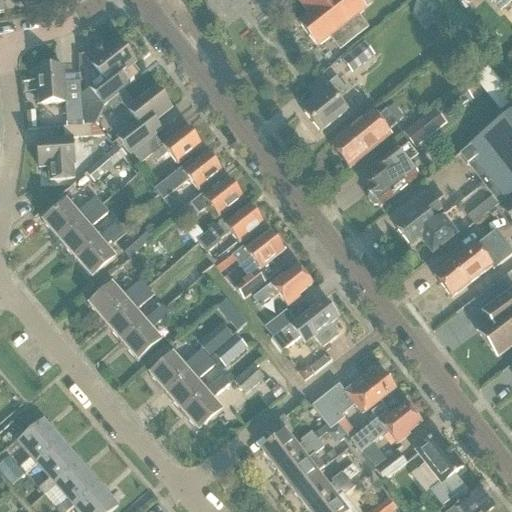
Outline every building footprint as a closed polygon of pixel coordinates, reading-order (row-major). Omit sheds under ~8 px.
[(357,17),(363,12),(362,10),(372,3),(369,0),(296,0),(309,16),(299,24),(317,47),(333,35),(342,47),(367,28),(357,17)] [(511,0),(491,0),(500,10),(511,0)] [(115,79),(136,63),(119,42),(91,65),(106,83),(93,93),(104,107),(124,91),(115,79)] [(374,57),(363,43),(341,61),(351,75),(374,57)] [(66,103),(68,126),(83,124),(81,96),(65,97),(63,68),(37,70),(40,106),(66,103)] [(303,113),(320,134),(346,113),(334,98),(345,90),(336,78),(325,87),(329,92),(303,113)] [(172,109),(155,88),(127,110),(136,121),(116,137),(130,155),(160,132),(153,123),(172,109)] [(331,148),(348,170),(389,137),(386,132),(403,118),(394,106),(376,120),(371,115),(331,148)] [(511,193),(511,113),(459,155),(498,205),(511,193)] [(435,130),(425,117),(403,134),(413,147),(435,130)] [(37,142),(39,168),(47,168),(48,183),(75,180),(74,166),(73,140),(93,138),(92,126),(64,128),(65,140),(37,142)] [(178,166),(202,147),(187,128),(163,147),(155,137),(133,155),(141,165),(152,156),(157,163),(168,154),(178,166)] [(125,157),(117,147),(85,174),(93,184),(125,157)] [(407,186),(416,178),(409,169),(419,161),(408,147),(389,161),(387,160),(376,168),(380,174),(366,185),(371,191),(367,193),(369,196),(368,200),(376,211),(408,187),(407,186)] [(154,190),(156,193),(163,202),(188,182),(197,193),(222,173),(207,154),(184,173),(180,169),(154,190)] [(218,219),(243,199),(228,181),(203,200),(193,208),(190,205),(181,212),(189,223),(209,207),(218,219)] [(66,204),(44,224),(59,242),(101,206),(95,199),(76,215),(66,204)] [(405,221),(406,223),(397,230),(410,247),(424,236),(430,244),(443,235),(431,220),(441,212),(431,199),(420,207),(421,209),(405,221)] [(511,199),(500,209),(511,223),(511,199)] [(108,216),(101,206),(59,242),(75,260),(98,241),(90,231),(108,216)] [(263,226),(249,207),(224,227),(221,223),(196,243),(206,255),(221,243),(219,241),(229,233),(238,245),(263,226)] [(201,213),(192,220),(203,235),(212,227),(201,213)] [(116,225),(98,241),(75,260),(91,279),(114,259),(104,247),(110,242),(110,243),(123,233),(116,225)] [(151,240),(142,230),(120,249),(129,259),(151,240)] [(496,232),(477,247),(475,244),(433,277),(451,299),(511,252),(496,232)] [(259,271),(284,252),(269,233),(246,252),(243,248),(231,257),(239,267),(250,259),(259,271)] [(298,297),(311,286),(297,268),(283,278),(282,277),(253,299),(260,307),(276,295),(286,309),(299,299),(298,297)] [(265,285),(262,281),(255,273),(233,290),(243,302),(265,285)] [(106,326),(146,291),(140,283),(121,299),(112,287),(89,307),(106,326)] [(511,288),(480,313),(488,323),(475,333),(496,361),(511,349),(511,288)] [(146,291),(106,326),(121,343),(143,324),(128,307),(135,301),(140,308),(152,297),(146,291)] [(280,354),(284,351),(298,340),(303,346),(316,336),(321,342),(317,345),(321,351),(338,337),(329,326),(337,319),(323,301),(271,342),(280,354)] [(143,324),(121,343),(137,362),(159,342),(150,331),(168,315),(162,308),(143,324)] [(267,326),(276,336),(294,322),(286,311),(267,326)] [(237,332),(245,325),(238,317),(230,324),(237,332)] [(212,356),(232,339),(221,326),(198,345),(210,358),(212,356)] [(247,350),(235,336),(212,356),(225,370),(225,369),(247,350)] [(332,350),(310,365),(315,373),(337,358),(332,350)] [(166,395),(207,360),(201,352),(182,369),(172,358),(150,377),(166,395)] [(214,367),(207,360),(166,395),(182,413),(204,394),(194,383),(201,378),(214,367)] [(264,379),(253,365),(232,383),(244,397),(264,379)] [(338,386),(311,408),(328,429),(355,408),(361,416),(394,390),(382,375),(376,380),(371,373),(345,394),(338,386)] [(223,378),(204,394),(182,413),(198,432),(220,413),(211,402),(229,386),(223,378)] [(408,434),(421,424),(406,405),(393,415),(392,414),(390,415),(382,404),(370,414),(376,421),(349,442),(351,445),(360,456),(387,435),(396,446),(409,436),(408,434)] [(25,475),(36,466),(62,443),(43,421),(17,444),(30,459),(19,468),(25,475)] [(276,473),(300,454),(317,441),(311,433),(300,442),(302,444),(296,448),(284,434),(260,452),(276,473)] [(440,486),(463,469),(437,436),(414,453),(440,486)] [(300,454),(276,473),(292,493),(316,474),(324,468),(314,455),(323,449),(317,441),(300,454)] [(81,464),(62,443),(36,466),(49,480),(38,489),(44,496),(55,487),(81,464)] [(383,482),(406,465),(397,454),(375,471),(383,482)] [(99,485),(81,464),(55,487),(67,501),(56,511),(57,511),(68,511),(73,508),(99,485)] [(327,488),(316,474),(292,493),(306,511),(308,511),(348,481),(342,473),(331,482),(333,484),(327,488)] [(348,481),(308,511),(345,511),(336,500),(342,495),(343,497),(354,489),(348,481)] [(111,511),(118,507),(99,485),(73,508),(76,511),(111,511)] [(449,511),(489,511),(494,509),(479,489),(449,511)] [(394,511),(396,511),(388,500),(372,511),(394,511)]
